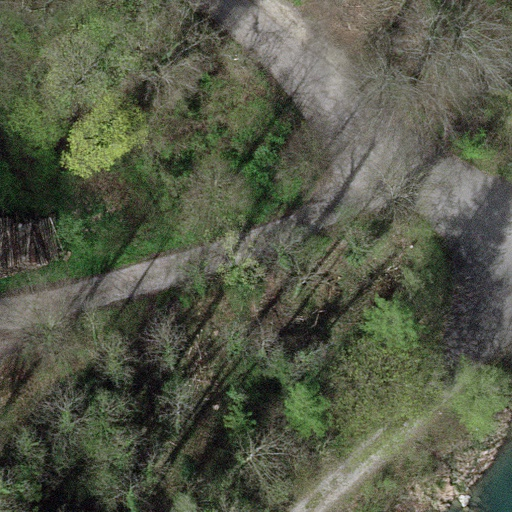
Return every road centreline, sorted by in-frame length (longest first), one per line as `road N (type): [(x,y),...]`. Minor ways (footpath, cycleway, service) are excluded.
road 1 (track): [(0,315),(189,265),(413,170)]
road 2 (track): [(511,317),(316,511)]
